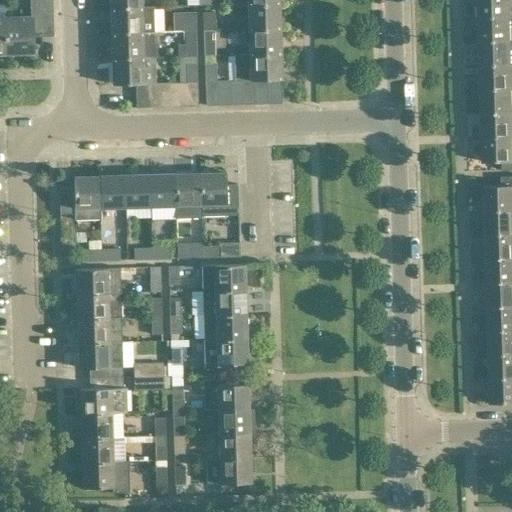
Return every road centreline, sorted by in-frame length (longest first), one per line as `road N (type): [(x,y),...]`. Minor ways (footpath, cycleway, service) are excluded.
road 1 (residential): [(396,117),(75,126)]
road 2 (residential): [(406,432),(396,117)]
road 3 (residential): [(32,389),(18,149),(36,134),(75,126)]
road 4 (residential): [(75,126),(71,0)]
